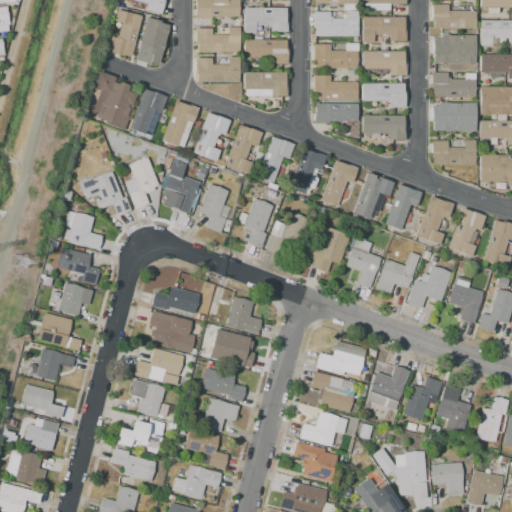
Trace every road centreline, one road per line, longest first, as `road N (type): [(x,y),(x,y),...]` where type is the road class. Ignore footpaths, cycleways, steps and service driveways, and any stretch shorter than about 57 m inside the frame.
road 1 (residential): [(64,511),(128,269),(150,249)]
road 2 (residential): [(511,368),(300,297)]
road 3 (residential): [(300,297),(245,511)]
road 4 (residential): [(150,249),(179,249),(300,297)]
